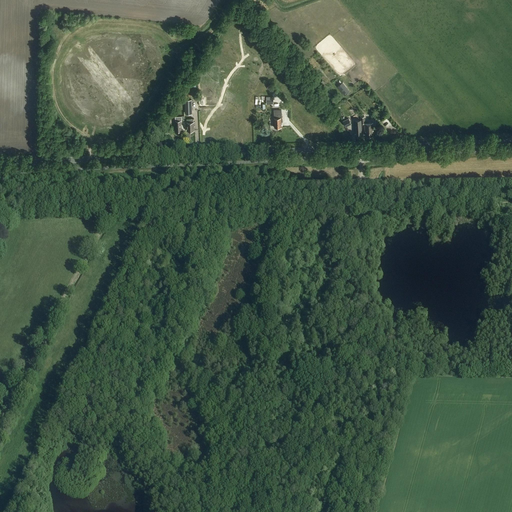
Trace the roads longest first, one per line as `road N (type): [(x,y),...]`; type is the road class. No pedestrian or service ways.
road 1 (tertiary): [(0,165),(511,142)]
road 2 (track): [(339,208),(299,307),(269,349),(240,440)]
road 3 (track): [(0,200),(214,197)]
road 4 (track): [(392,356),(338,313),(346,215),(339,208)]
road 5 (track): [(511,191),(351,193)]
road 6 (track): [(214,197),(351,193)]
